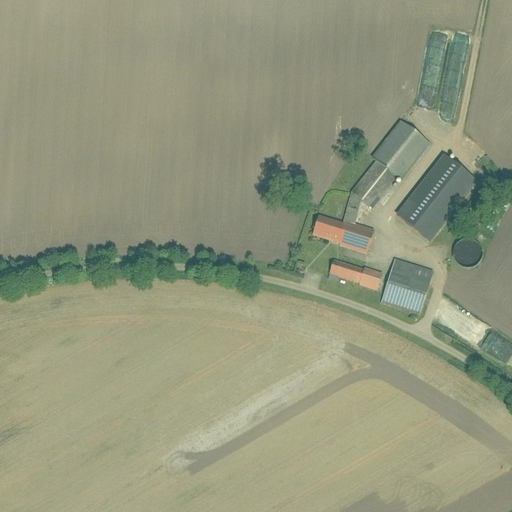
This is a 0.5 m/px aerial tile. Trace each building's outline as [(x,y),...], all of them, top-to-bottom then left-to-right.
[(395,180),(392,177),(420,140),(396,122),(362,167),(368,171),(349,196),(370,211),(364,219),(406,250),(420,231),(379,201),(395,180)] [(341,200),(336,225),(320,222),(317,240),(371,251),(374,233),(350,228),(355,203),(341,200)] [(480,257),(481,254),(480,251),(479,248),(478,246),(476,244),(474,243),(472,242),(470,241),(467,241),(465,241),(462,242),(460,244),(459,245),(457,247),(456,249),(455,252),(455,254),(456,258),(457,261),(459,263),(463,266),(466,266),(468,267),(471,266),(473,266),(475,264),(477,263),(479,260),(480,258),(480,257)] [(425,270),(390,260),(376,305),(411,315),(425,270)] [(376,290),(380,276),(335,263),(331,277),(376,290)]
